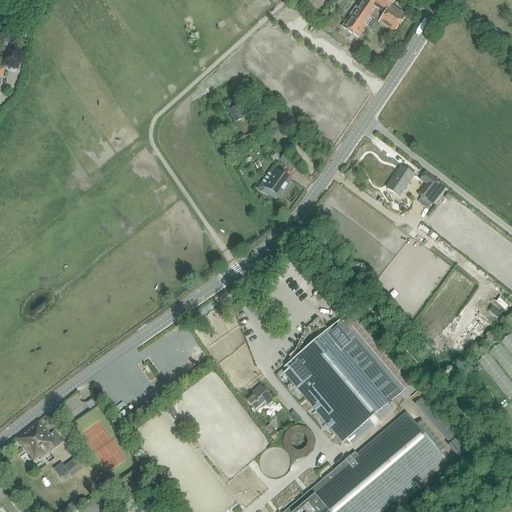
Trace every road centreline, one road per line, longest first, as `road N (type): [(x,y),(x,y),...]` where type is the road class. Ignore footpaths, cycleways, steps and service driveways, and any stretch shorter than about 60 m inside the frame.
road 1 (tertiary): [(0,440),(279,234),(442,0)]
road 2 (track): [(408,222),(483,285),(441,347)]
